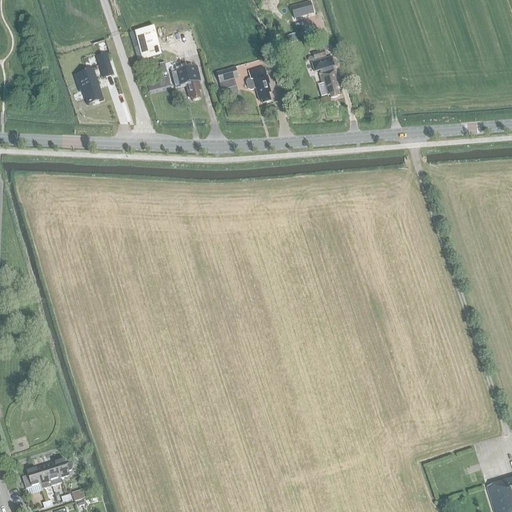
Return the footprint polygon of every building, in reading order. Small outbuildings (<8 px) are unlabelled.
[(302,17),(298,6),(291,8),(294,20),(302,17)] [(154,28),(135,33),(142,62),(161,57),(157,39),(154,28)] [(97,45),(73,53),(75,59),(99,51),(97,45)] [(328,59),(326,53),(315,56),(317,62),(328,59)] [(108,54),(98,57),(104,78),(115,75),(108,54)] [(340,80),(335,62),(317,67),(322,87),(324,86),(327,100),(330,99),(331,101),(340,99),(338,91),(340,90),(337,81),(340,80)] [(174,75),(172,76),(175,89),(177,89),(177,90),(184,88),(184,90),(186,90),(189,103),(192,102),(192,103),(201,101),(199,94),(201,93),(199,84),(201,84),(197,68),(173,74),(174,75)] [(239,79),(236,68),(217,74),(222,92),(237,87),(235,81),(239,79)] [(95,69),(75,75),(80,91),(84,90),(88,103),(90,102),(92,102),(92,101),(99,99),(100,101),(105,100),(95,69)] [(269,86),(265,69),(247,74),(249,82),(245,83),(247,91),(249,92),(256,90),(259,104),(262,103),(263,106),(271,104),(269,95),(270,95),(268,86),(269,86)] [(69,477),(68,472),(71,471),(72,469),(72,466),(69,465),(66,466),(64,461),(55,464),(60,480),(69,477)] [(55,464),(45,467),(50,481),(50,483),(52,487),(55,486),(61,484),(60,480),(55,464)] [(45,467),(36,470),(40,484),(41,486),(42,490),(52,487),(50,483),(50,481),(45,467)] [(28,477),(22,479),(26,491),(31,489),(41,486),(40,484),(36,470),(26,473),(28,477)] [(511,511),(511,480),(486,489),(493,511),(511,511)]
